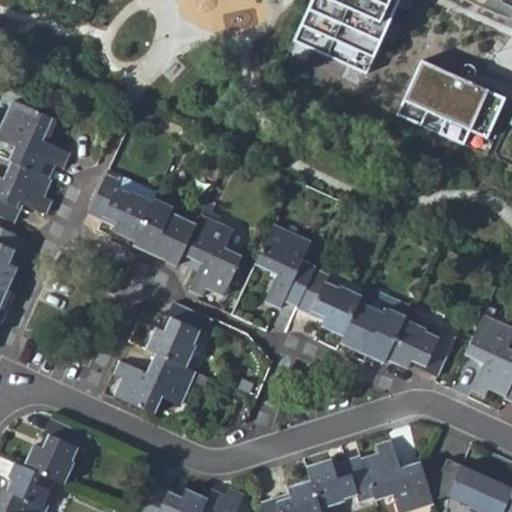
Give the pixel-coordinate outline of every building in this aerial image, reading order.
[(311,0),(293,41),(366,73),(398,0),(311,0)] [(416,66),(393,115),(419,129),(423,118),(442,126),(436,137),(461,148),(467,134),(483,141),(502,103),(416,66)] [(0,141),(12,148),(7,161),(10,161),(48,179),(54,167),(61,169),(67,153),(42,141),(44,137),(48,139),(56,121),(12,101),(0,126),(0,141)] [(197,145),(200,137),(184,130),(180,138),(197,145)] [(41,198),(50,179),(48,179),(10,161),(2,179),(0,177),(0,217),(13,223),(20,209),(16,207),(17,202),(44,214),(49,202),(41,198)] [(114,232),(133,241),(151,202),(131,193),(129,197),(115,191),(119,183),(104,176),(86,215),(101,222),(103,217),(117,224),(114,232)] [(148,253),(176,266),(182,254),(200,215),(179,205),(181,201),(178,199),(175,203),(172,202),(170,206),(152,199),(151,202),(133,241),(150,249),(148,253)] [(232,229),(200,215),(182,254),(200,262),(189,290),(202,295),(206,289),(223,296),(241,257),(225,248),(232,229)] [(283,300),(297,305),(313,269),(300,263),(309,243),(271,225),(253,265),(274,275),(263,300),(280,308),(283,300)] [(0,288),(5,291),(17,268),(7,264),(12,253),(15,255),(23,237),(0,226),(0,288)] [(323,327),(343,337),(360,300),(362,294),(343,285),(342,287),(329,281),(331,275),(314,268),(313,269),(297,305),(295,309),(312,317),(315,313),(326,318),(323,327)] [(376,303),(405,315),(407,311),(389,304),(391,299),(366,286),(362,294),(360,300),(374,307),(376,303)] [(0,309),(2,310),(10,293),(5,291),(0,288),(0,309)] [(374,307),(360,300),(343,337),(340,343),(355,351),(356,347),(384,360),(403,319),(405,315),(376,303),(374,307)] [(154,328),(144,349),(154,353),(184,367),(195,345),(192,344),(199,331),(204,334),(211,320),(172,303),(165,316),(169,319),(163,331),(154,328)] [(489,390),(504,396),(511,378),(511,351),(507,348),(511,336),(511,328),(481,315),(462,355),(482,364),(471,391),(485,397),(489,390)] [(425,329),(403,319),(384,360),(407,370),(411,362),(422,368),(422,371),(435,377),(454,336),(440,331),(437,338),(424,332),(425,329)] [(200,384),(204,375),(184,367),(154,353),(145,372),(119,362),(114,375),(120,379),(113,395),(153,412),(160,397),(180,404),(190,380),(200,384)] [(511,378),(504,396),(502,399),(511,402),(511,378)] [(31,444),(22,467),(54,482),(63,485),(73,462),(71,461),(77,448),(83,452),(90,438),(49,419),(43,433),(46,435),(41,448),(31,444)] [(395,437),(402,464),(419,459),(413,433),(395,437)] [(396,511),(403,511),(432,503),(419,461),(398,467),(389,439),(375,444),(377,451),(359,457),(373,500),(391,495),(396,511)] [(358,503),(373,500),(359,457),(358,454),(332,462),(331,458),(304,467),(309,480),(318,510),(345,502),(344,499),(355,496),(358,503)] [(477,503),(496,511),(501,511),(511,488),(511,470),(495,463),(491,470),(479,465),(481,463),(466,457),(449,496),(462,503),(465,497),(477,501),(477,503)] [(41,511),(54,482),(22,467),(12,464),(6,478),(10,480),(0,502),(0,511),(2,511),(41,511)] [(318,511),(318,510),(309,480),(286,488),(289,496),(277,500),(276,497),(259,502),(262,511),(318,511)] [(199,511),(206,498),(184,489),(180,498),(166,491),(167,488),(153,482),(140,511),(199,511)] [(224,495),(210,488),(206,498),(199,511),(236,511),(244,494),(227,488),(224,495)] [(511,511),(511,488),(501,511),(502,511),(511,511)]
